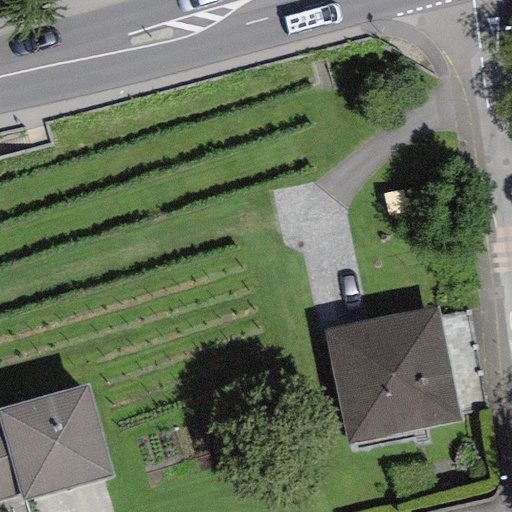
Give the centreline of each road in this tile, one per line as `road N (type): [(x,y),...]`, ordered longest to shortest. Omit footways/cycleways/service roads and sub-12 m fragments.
road 1 (primary): [(283,0),(0,72)]
road 2 (unclassified): [(469,0),(511,215)]
